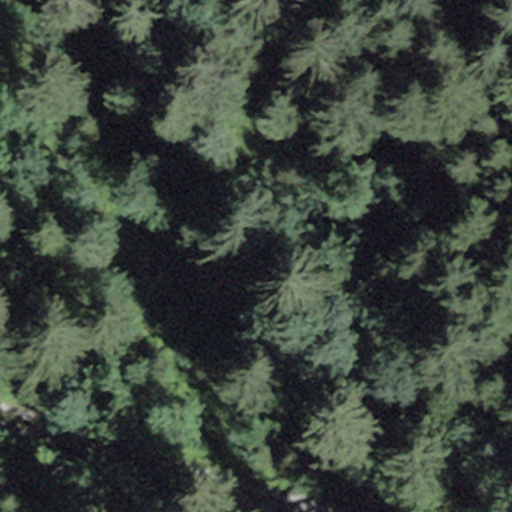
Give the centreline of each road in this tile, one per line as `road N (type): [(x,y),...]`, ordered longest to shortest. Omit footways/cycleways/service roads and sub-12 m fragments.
road 1 (track): [(0,413),(319,511)]
road 2 (track): [(511,505),(309,507)]
